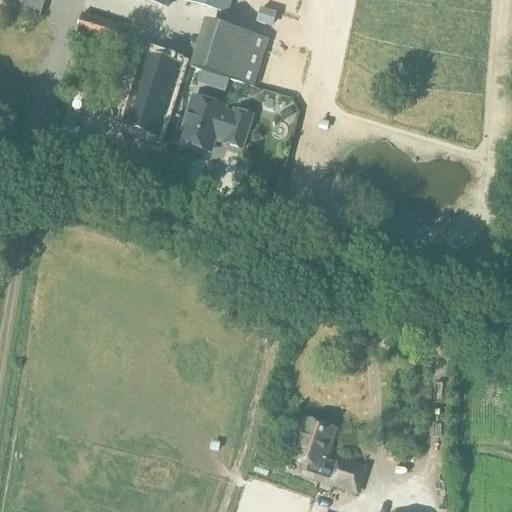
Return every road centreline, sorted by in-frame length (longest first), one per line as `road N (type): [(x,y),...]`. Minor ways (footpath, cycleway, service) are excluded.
road 1 (tertiary): [(511,325),(0,162)]
road 2 (track): [(0,334),(27,170)]
